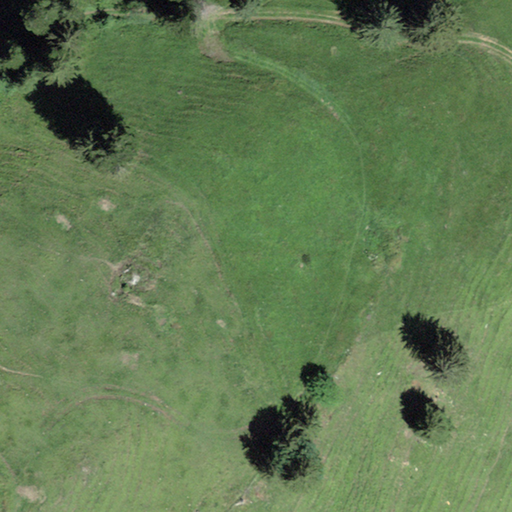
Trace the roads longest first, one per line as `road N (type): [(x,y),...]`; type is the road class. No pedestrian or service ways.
road 1 (track): [(96,390),(135,392),(237,433),(277,417),(318,360),(368,221),(369,153),(340,108),(279,67),(224,49),(189,15)]
road 2 (track): [(189,15),(295,13),(408,35),(467,37),(511,54)]
road 3 (track): [(0,20),(91,9),(189,15)]
